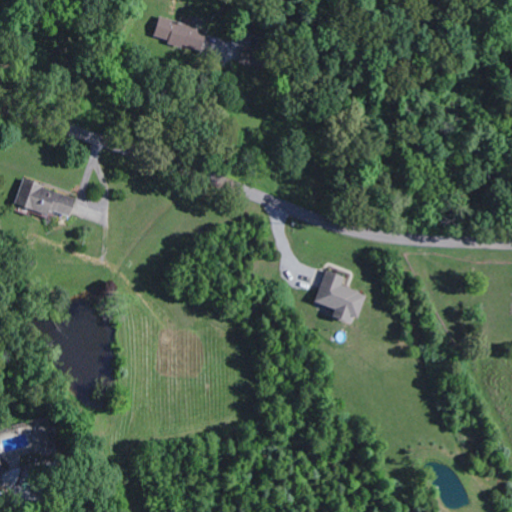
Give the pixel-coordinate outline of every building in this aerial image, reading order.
[(155,38),(203,50),(208,29),(160,18),(155,38)] [(264,70),(269,54),(245,47),(240,64),(264,70)] [(17,207),(50,214),(51,211),(73,217),(78,195),(23,183),(17,207)] [(362,318),(369,294),(344,287),(347,277),(327,271),(317,303),(337,309),(335,317),(351,322),(353,315),(362,318)] [(34,430),(38,447),(56,443),(52,426),(34,430)]
